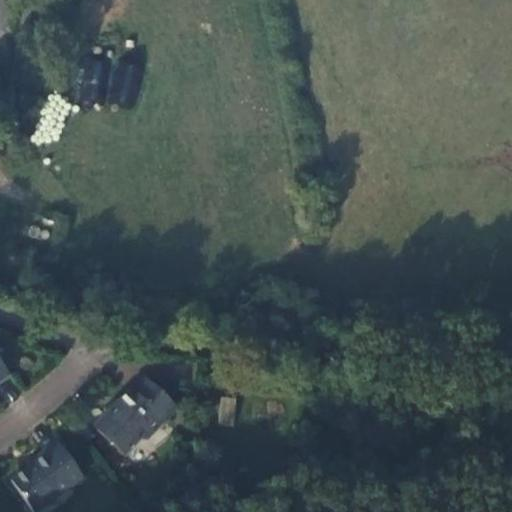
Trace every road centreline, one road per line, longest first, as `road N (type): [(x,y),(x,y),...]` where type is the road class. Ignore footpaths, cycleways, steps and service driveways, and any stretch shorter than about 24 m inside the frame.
road 1 (track): [(87,341),(168,336),(389,354),(477,372),(511,391)]
road 2 (residential): [(0,430),(31,408),(87,341)]
